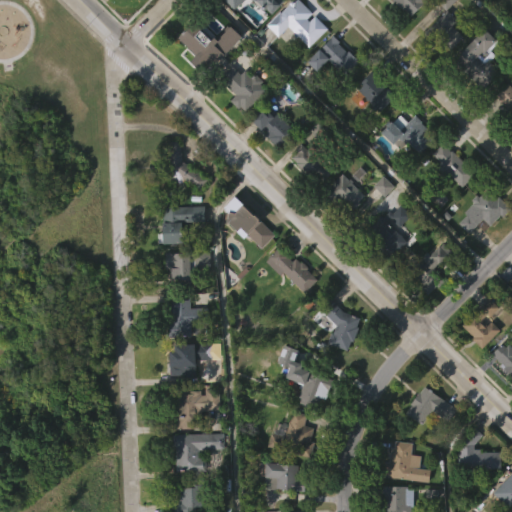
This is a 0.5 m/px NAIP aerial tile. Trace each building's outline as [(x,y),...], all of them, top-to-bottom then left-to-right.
[(141,0),(104,0),(129,25),(148,6),(141,0)] [(288,34),(260,3),(263,0),(262,0),(249,0),(235,13),(239,18),(221,34),(232,47),(249,32),(267,52),(288,34)] [(283,0),(280,3),(283,5),(277,10),(275,8),(271,12),(266,7),(264,10),(254,0),(241,0),(233,8),(224,0),(283,0)] [(352,0),(369,17),(383,3),(379,0),(352,0)] [(423,0),(425,2),(411,15),(404,7),(403,8),(395,0),(423,0)] [(495,0),(505,9),(511,0),(486,0),(491,4),(494,0),(495,0)] [(292,5),(310,20),(315,14),(328,27),(310,46),(286,24),(287,22),(279,14),(289,2),(292,5)] [(409,54),(424,38),(412,26),(422,14),(411,3),(385,31),(409,54)] [(462,35),(447,50),(425,29),(443,10),(455,21),(451,25),(462,35)] [(511,15),(503,24),(511,34),(511,15)] [(218,56),(207,67),(178,38),(193,22),(213,42),(211,44),(220,53),(218,56)] [(449,86),(461,74),(450,63),(457,57),(446,47),(456,37),(445,27),(435,39),(444,48),(427,66),(449,86)] [(496,38),(485,50),(483,48),(476,56),(482,60),(485,57),(500,71),(482,88),(453,60),(485,27),(496,38)] [(287,64),(307,84),(326,66),(312,52),(294,34),(265,62),(276,74),(287,64)] [(339,42),(359,60),(345,75),(329,60),(320,70),(309,60),(334,34),(340,40),(339,42)] [(176,74),(194,92),(189,98),(202,111),(239,73),(229,62),(211,80),(198,66),(197,67),(189,60),(176,74)] [(232,65),(240,73),(245,68),(254,76),(256,74),(263,81),(261,83),(267,89),(246,111),(242,106),(240,108),(231,100),(236,94),(220,78),(232,65)] [(495,78),(483,66),(451,96),(480,127),(497,111),(486,99),(493,93),(486,86),(495,78)] [(396,95),(376,115),(365,105),(370,100),(356,86),(371,70),(396,95)] [(357,98),(330,73),(306,99),(316,108),(326,97),(343,113),(357,98)] [(511,121),(502,113),(506,109),(493,97),(505,83),(511,88),(511,121)] [(276,111),(295,130),(284,141),(286,143),(280,149),(262,131),(264,129),(250,118),(266,101),(276,111)] [(235,131),(229,137),(243,150),(266,125),(252,113),(250,115),(242,108),(239,111),(230,103),(218,116),(235,131)] [(377,149),(392,134),(369,111),(354,126),(377,149)] [(421,120),(437,135),(420,153),(407,141),(400,149),(381,131),(391,120),(393,121),(400,114),(407,121),(414,113),(421,120)] [(493,133),(511,152),(511,151),(511,126),(506,120),(493,133)] [(213,180),(204,192),(189,180),(185,185),(174,176),(178,171),(170,165),(168,156),(170,156),(167,144),(182,139),(186,161),(213,180)] [(249,157),(277,183),(292,167),(264,141),(249,157)] [(475,173),(463,186),(450,174),(447,176),(438,168),(440,165),(438,163),(440,161),(432,153),(442,143),(475,173)] [(337,173),(319,192),(309,183),(314,178),(294,160),(300,153),(298,152),(305,144),(337,173)] [(405,179),(417,191),(433,175),(412,153),(406,160),(397,151),(379,169),(397,187),(405,179)] [(365,193),(359,199),(362,202),(353,212),(339,198),(333,205),(322,193),(342,172),(365,193)] [(330,210),(303,179),(288,193),(315,223),(330,210)] [(428,193),(460,223),(472,210),(440,180),(428,193)] [(488,185),(497,195),(499,194),(511,206),(502,214),(500,212),(489,223),(482,217),(468,231),(458,221),(465,214),(463,211),(474,200),(471,197),(479,190),(481,192),(488,185)] [(243,204),(252,215),(255,212),(275,235),(261,248),(248,233),(243,237),(226,219),(230,210),(225,205),(236,194),(244,203),(243,204)] [(399,204),(412,216),(402,226),(396,220),(392,224),(410,241),(397,255),(393,251),(390,254),(365,230),(375,220),(376,222),(387,211),(389,214),(399,204)] [(184,242),(162,243),(161,207),(204,205),(204,221),(183,222),(184,242)] [(364,233),(340,211),(323,229),(347,251),(364,233)] [(504,246),(483,227),(454,259),(467,270),(475,262),(483,269),(504,246)] [(260,285),(273,271),(241,241),(237,244),(230,237),(223,244),(230,250),(224,257),(243,275),(246,272),(260,285)] [(394,267),(409,253),(397,240),(369,267),(392,291),(405,278),(394,267)] [(442,242),(450,252),(446,256),(448,257),(436,268),(434,266),(430,270),(442,283),(426,299),(416,288),(420,284),(407,269),(420,257),(424,262),(427,260),(425,257),(442,242)] [(293,258),(297,262),(299,259),(305,264),(306,262),(313,268),(311,270),(321,279),(309,293),(288,274),(285,277),(269,262),(282,247),(293,257),(293,258)] [(191,251),(193,278),(190,278),(190,284),(179,285),(179,279),(174,279),(173,269),(166,269),(165,252),(191,251)] [(437,321),(428,311),(447,292),(438,282),(427,292),(407,311),(426,332),(437,321)] [(263,298),(278,312),(281,309),(303,330),(316,316),(295,295),(292,298),(277,284),(263,298)] [(499,307),(489,317),(487,314),(482,319),(488,324),(492,320),(501,329),(482,349),(472,339),(474,337),(462,325),(490,297),(499,307)] [(194,298),(194,308),(210,307),(211,322),(195,323),(195,334),(169,335),(169,322),(171,322),(170,299),(194,298)] [(361,317),(353,340),(351,340),(347,349),(346,348),(344,353),(329,348),(331,343),(325,341),(329,330),(333,331),(335,324),(320,310),(331,299),(340,309),(361,317)] [(476,346),(485,355),(496,345),(487,336),(476,346)] [(347,388),(360,354),(325,340),(320,352),(335,358),(326,380),(347,388)] [(500,342),(503,345),(505,342),(509,346),(511,344),(511,345),(511,375),(508,372),(507,374),(497,364),(498,363),(489,353),(500,342)] [(212,343),(213,359),(197,358),(198,376),(188,376),(187,374),(172,375),(172,374),(170,374),(169,364),(172,363),(172,351),(180,350),(180,344),(212,343)] [(485,363),(472,350),(459,362),(480,385),(498,367),(490,358),(485,363)] [(332,376),(319,414),(302,407),(306,396),(300,394),(304,383),(282,375),(287,360),(332,376)] [(511,389),(499,376),(487,389),(511,415),(511,389)] [(276,401),(287,403),(285,416),(301,420),(297,440),(316,445),(318,435),(326,437),(332,412),(292,404),(296,386),(280,383),(276,401)] [(422,385),(455,409),(446,422),(429,410),(419,424),(403,413),(408,405),(407,404),(422,385)] [(183,388),(183,391),(200,390),(200,395),(205,395),(204,389),(218,389),(219,410),(201,411),(201,428),(176,428),(175,408),(170,408),(170,388),(183,388)] [(308,416),(305,425),(313,427),(309,443),(316,445),(312,460),(267,446),(272,432),(275,433),(279,421),(288,424),(292,409),(308,414),(308,416)] [(422,463),(431,448),(446,457),(453,444),(420,424),(403,451),(422,463)] [(474,445),(474,449),(480,449),(480,452),(501,452),(500,469),(479,468),(479,471),(475,475),(465,475),(460,472),(460,469),(457,469),(457,450),(459,450),(459,445),(475,427),(484,435),(474,445)] [(222,432),(223,449),(198,450),(198,457),(205,457),(205,471),(175,472),(175,448),(173,448),(173,434),(222,432)] [(412,442),(411,453),(421,455),(419,468),(430,469),(428,482),(382,477),(384,461),(388,461),(390,447),(394,447),(395,440),(412,442)] [(303,480),(302,491),(274,488),(274,477),(265,477),(267,461),(299,464),(297,479),(303,480)] [(498,488),(475,488),(475,468),(468,468),(468,476),(455,476),(456,507),(498,506),(498,488)] [(511,478),(511,510),(497,495),(500,491),(497,488),(509,475),(511,478)] [(173,511),(173,500),(179,500),(178,487),(192,486),(192,484),(203,483),(204,511),(173,511)] [(411,487),(411,506),(409,506),(409,511),(379,511),(379,502),(381,502),(381,497),(379,497),(380,485),(411,487)] [(296,511),(297,500),(263,500),(263,511),(296,511)]
